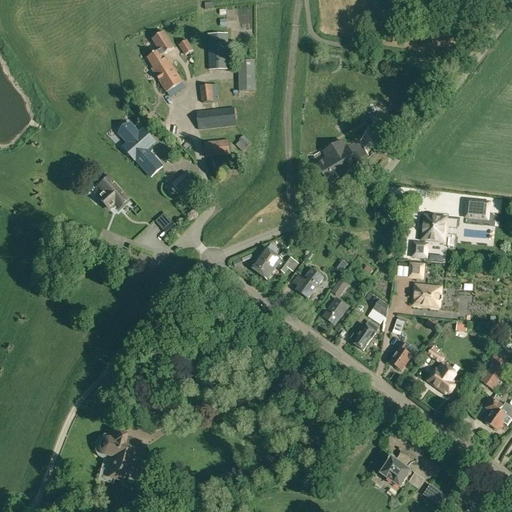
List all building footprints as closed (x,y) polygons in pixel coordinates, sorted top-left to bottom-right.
[(415,0),(414,15),(425,16),(427,0),(426,0),(415,0)] [(152,70),(166,93),(183,82),(169,60),(167,62),(163,55),(174,48),(164,32),(155,37),(151,40),(158,52),(148,58),(154,68),(152,70)] [(208,34),(209,70),(229,70),(228,34),(208,34)] [(179,45),(185,56),(194,50),(187,40),(179,45)] [(238,61),(239,92),(255,91),(255,61),(238,61)] [(171,91),(174,98),(190,90),(186,83),(171,91)] [(200,87),(202,103),(214,102),(214,100),(218,99),(218,97),(217,85),(200,87)] [(196,112),(199,131),(236,126),(234,107),(196,112)] [(136,161),(151,177),(163,167),(150,153),(152,151),(149,148),(156,142),(144,129),(143,129),(139,132),(131,123),(118,134),(127,145),(123,148),(135,161),(136,161)] [(235,145),(242,152),(247,148),(246,147),(251,143),(244,136),(238,140),(239,141),(235,145)] [(204,143),(206,157),(230,154),(229,140),(204,143)] [(328,158),(317,165),(329,185),(359,167),(358,164),(369,158),(367,153),(355,160),(347,147),(345,148),(343,146),(337,144),(328,150),(326,156),(328,158)] [(172,184),(180,193),(194,181),(186,171),(172,184)] [(98,197),(109,209),(114,204),(118,208),(127,199),(108,178),(106,175),(96,184),(99,187),(103,192),(98,197)] [(489,220),(491,202),(466,199),(464,218),(489,220)] [(125,215),(136,207),(133,202),(121,211),(125,215)] [(422,240),(444,242),(446,218),(439,218),(438,216),(433,216),(432,217),(424,216),(422,240)] [(169,219),(162,226),(171,235),(178,229),(169,219)] [(93,252),(123,264),(128,251),(97,240),(91,237),(85,252),(92,254),(93,252)] [(292,242),(287,249),(289,252),(295,243),(292,242)] [(413,257),(427,259),(428,245),(414,243),(413,257)] [(251,268),(260,275),(275,255),(265,248),(251,268)] [(281,253),(285,256),(289,252),(285,248),(281,253)] [(260,275),(267,281),(276,268),(285,274),(294,260),(288,255),(283,261),(282,260),(275,255),(260,275)] [(242,266),(240,259),(233,262),(235,268),(242,266)] [(409,278),(416,278),(423,279),(424,265),(410,264),(409,278)] [(296,292),(307,300),(324,279),(312,270),(306,278),(310,281),(308,283),(299,277),(293,284),(299,288),(296,292)] [(331,293),(339,298),(349,285),(341,279),(331,293)] [(441,293),(442,288),(415,286),(414,306),(440,308),(440,301),(443,300),(443,295),(441,293)] [(323,318),(335,326),(348,308),(336,300),(323,318)] [(368,317),(380,325),(385,318),(386,319),(389,306),(380,300),(368,317)] [(393,333),(400,336),(405,323),(397,320),(393,333)] [(353,344),(364,352),(380,330),(369,322),(358,337),(354,334),(351,338),(355,341),(353,344)] [(400,349),(390,363),(401,371),(411,357),(413,359),(419,352),(411,346),(409,348),(402,343),(399,348),(400,349)] [(427,355),(440,364),(445,358),(438,353),(440,350),(434,345),(427,355)] [(497,355),(506,361),(510,354),(502,348),(497,355)] [(481,382),(493,390),(505,373),(499,370),(505,362),(495,355),(488,365),(491,367),(490,368),(491,368),(481,382)] [(447,393),(450,395),(452,394),(455,389),(456,386),(453,384),(454,383),(452,381),(455,376),(455,373),(448,368),(446,371),(441,367),(438,371),(436,370),(428,382),(445,394),(447,393)] [(119,377),(122,384),(133,380),(130,373),(119,377)] [(485,423),(497,431),(502,423),(507,427),(511,420),(511,409),(505,404),(503,407),(493,400),(486,409),(491,413),(489,416),(490,416),(485,423)] [(114,479),(133,485),(139,464),(135,463),(133,471),(128,470),(132,456),(138,457),(141,445),(128,441),(126,438),(127,436),(118,433),(117,436),(110,434),(109,440),(105,440),(102,441),(100,445),(100,449),(102,452),(105,454),(97,480),(113,484),(114,479)] [(395,484),(400,488),(409,476),(410,476),(410,475),(411,475),(411,474),(411,473),(411,472),(411,471),(410,471),(410,470),(409,470),(408,470),(395,461),(395,460),(394,459),(393,458),(392,458),(391,458),(391,459),(390,459),(390,460),(389,460),(389,461),(389,462),(380,474),(386,478),(386,479),(386,480),(387,482),(389,484),(391,484),(393,484),(395,484)] [(436,501),(434,503),(441,507),(448,497),(430,485),(425,493),(436,501)]
